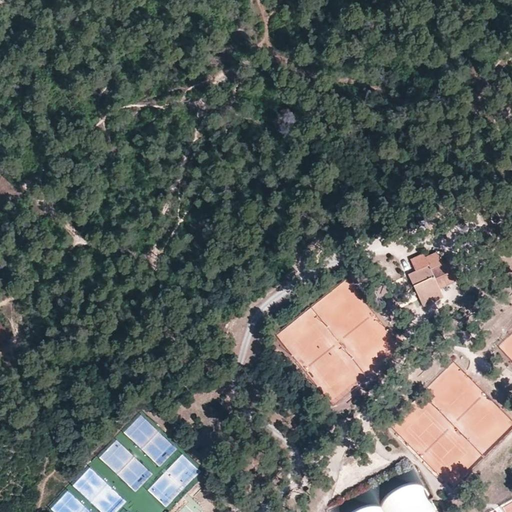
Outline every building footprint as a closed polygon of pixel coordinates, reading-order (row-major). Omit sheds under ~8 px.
[(493,214),(491,217),(491,220),(494,223),(497,223),(499,220),(499,217),(496,214),(493,214)] [(413,258),(418,270),(431,264),(428,258),(426,253),(413,258)] [(445,264),(440,253),(428,258),(431,264),(433,269),(445,264)] [(452,261),(445,264),(433,269),(441,288),(460,280),(452,261)] [(422,296),(431,292),(441,288),(433,269),(431,264),(418,270),(409,274),(414,285),(417,284),(422,296)] [(417,284),(414,285),(420,300),(421,303),(434,298),(431,292),(422,296),(417,284)] [(445,297),(441,288),(431,292),(434,298),(421,303),(423,306),(445,297)] [(0,341),(10,334),(0,320),(0,341)] [(437,511),(413,466),(370,489),(329,510),(330,511),(437,511)]
